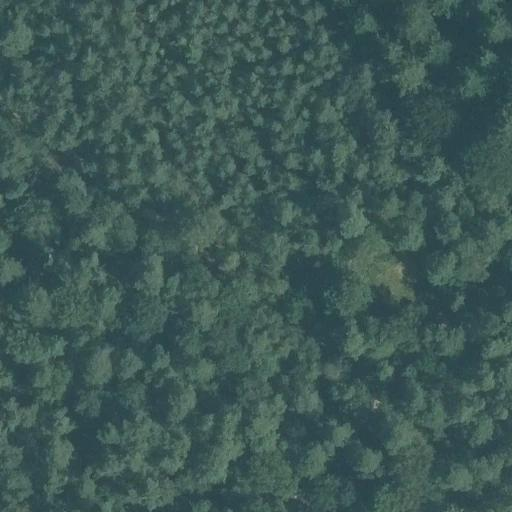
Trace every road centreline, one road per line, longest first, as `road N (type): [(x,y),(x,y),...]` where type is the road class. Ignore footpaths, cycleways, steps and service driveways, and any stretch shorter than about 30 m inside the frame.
road 1 (track): [(337,0),(393,76),(511,161)]
road 2 (track): [(383,375),(511,221)]
road 3 (track): [(278,511),(383,375)]
